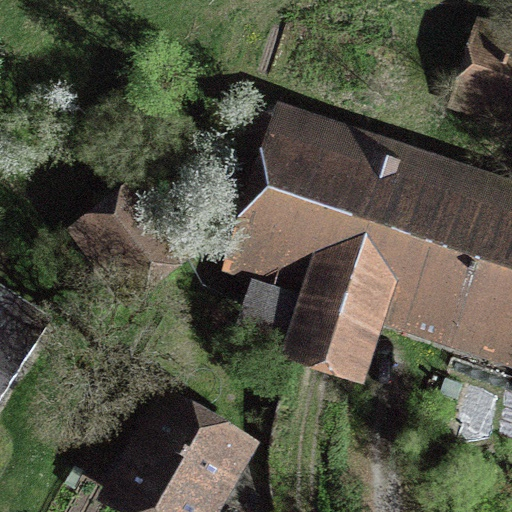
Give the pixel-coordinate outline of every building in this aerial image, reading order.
[(511,41),(484,32),(461,100),(511,117),(511,41)] [(182,88),(126,71),(110,126),(165,143),(182,88)] [(282,108),(248,116),(207,235),(511,337),(511,213),(427,185),(430,175),(414,170),(411,180),(284,138),(292,112),(282,108)] [(89,225),(60,247),(109,310),(136,289),(130,281),(171,250),(134,203),(95,233),(89,225)] [(0,399),(45,328),(0,299),(0,399)] [(152,511),(199,511),(234,451),(155,408),(151,417),(162,423),(121,495),(152,511)]
